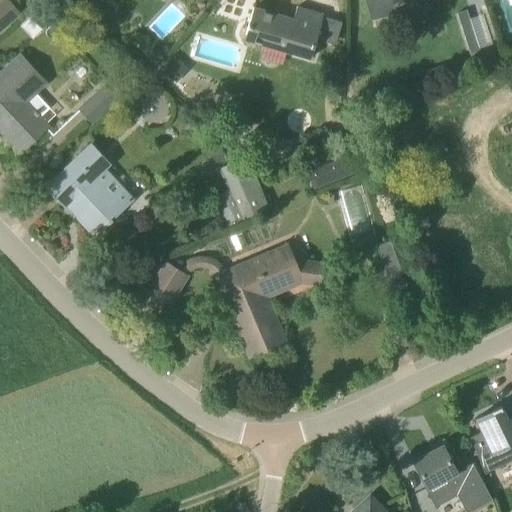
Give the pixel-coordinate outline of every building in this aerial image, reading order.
[(0,29),(18,14),(5,0),(3,0),(0,3),(0,29)] [(293,19),(253,7),(244,39),(310,59),(323,15),(297,7),(293,19)] [(485,18),(472,21),(469,9),(459,12),(470,52),(493,45),(485,18)] [(153,45),(145,53),(153,62),(162,54),(153,45)] [(189,69),(173,54),(159,69),(175,84),(189,69)] [(45,82),(21,56),(0,75),(0,127),(21,150),(47,126),(24,102),(45,82)] [(341,66),(321,66),(321,88),(342,87),(341,66)] [(79,109),(92,122),(117,99),(105,86),(79,109)] [(133,199),(103,168),(108,163),(91,145),(48,186),(65,204),(67,203),(95,233),(123,208),(133,199)] [(219,147),(210,157),(221,167),(230,157),(219,147)] [(313,189),(362,170),(359,161),(356,153),(306,172),(310,180),(313,189)] [(227,227),(268,208),(254,171),(241,159),(220,169),(230,190),(214,197),(227,227)] [(395,240),(380,243),(386,273),(401,269),(395,240)] [(250,355),(283,341),(265,297),(294,285),(301,283),(320,285),(323,262),(293,258),(287,246),(217,276),(250,355)] [(216,254),(187,258),(189,270),(218,266),(216,254)] [(187,275),(178,270),(166,262),(150,288),(171,301),(187,275)] [(493,453),(511,443),(511,416),(507,419),(502,409),(502,408),(501,405),(492,409),(492,410),(476,418),(493,453)] [(468,465),(456,471),(442,446),(414,461),(428,487),(448,477),(462,502),(467,511),(468,511),(489,501),(483,491),(468,465)] [(353,511),(384,511),(370,497),(353,511)]
